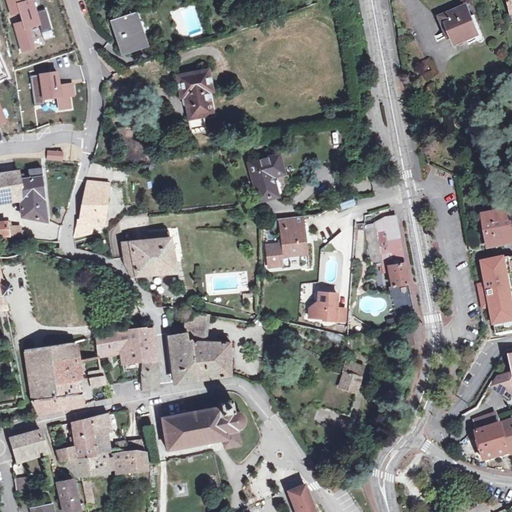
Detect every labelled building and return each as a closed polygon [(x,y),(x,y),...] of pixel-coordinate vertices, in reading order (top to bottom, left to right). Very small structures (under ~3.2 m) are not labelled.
[(20,0),(7,0),(11,12),(19,10),(22,21),(15,25),(22,49),(31,46),(25,25),(38,21),(31,0),(30,0),(21,3),(20,0)] [(441,17),(445,29),(446,31),(443,32),(445,38),(452,35),(456,45),(475,37),(476,40),(477,41),(478,42),(479,42),(479,43),(481,42),(482,42),(483,41),(483,40),(484,39),(484,38),(475,16),(472,17),(467,7),(441,17)] [(139,11),(111,20),(122,52),(143,45),(138,30),(145,28),(139,11)] [(150,42),(145,28),(138,30),(143,45),(150,42)] [(191,117),(205,114),(213,113),(208,91),(212,91),(208,70),(178,76),(182,96),(186,95),(191,117)] [(40,76),(32,78),(35,104),(42,103),(41,96),(56,94),(58,108),(69,107),(68,94),(74,93),(73,83),(57,85),(55,71),(39,73),(40,76)] [(205,114),(191,117),(189,117),(192,133),(208,130),(205,114)] [(62,152),(48,151),(47,159),(61,160),(62,152)] [(490,158),(488,151),(481,153),(483,160),(490,158)] [(277,196),(272,176),(283,173),(278,155),(250,163),(260,201),(277,196)] [(19,170),(0,173),(0,200),(20,197),(22,216),(47,221),(41,176),(44,176),(43,168),(30,169),(31,177),(25,178),(24,174),(19,175),(19,170)] [(109,184),(87,181),(82,199),(82,220),(77,220),(74,237),(93,233),(91,225),(104,225),(109,184)] [(339,203),(341,209),(355,205),(353,198),(339,203)] [(511,218),(511,212),(486,217),(487,225),(486,225),(488,237),(494,236),(496,244),(496,245),(507,243),(506,237),(511,236),(511,218)] [(308,252),(304,216),(297,217),(279,219),(282,245),(266,247),(268,265),(284,264),(283,255),(308,252)] [(375,227),(370,228),(378,264),(382,264),(384,272),(390,272),(393,286),(408,283),(409,283),(396,216),(382,219),(375,224),(375,227)] [(0,234),(10,235),(25,236),(25,231),(22,231),(21,226),(8,226),(7,221),(0,222),(0,234)] [(378,264),(370,228),(364,229),(371,265),(378,264)] [(132,276),(135,276),(177,272),(169,230),(150,231),(151,239),(122,242),(124,262),(132,276)] [(355,245),(356,231),(344,230),(343,244),(355,245)] [(511,257),(482,263),(486,284),(479,285),(482,302),(490,300),(496,335),(511,332),(511,257)] [(2,282),(0,271),(0,309),(7,308),(4,294),(9,292),(10,291),(11,290),(12,289),(12,288),(12,287),(12,286),(12,285),(11,284),(11,283),(10,283),(8,282),(7,282),(2,282)] [(408,283),(393,286),(390,286),(390,291),(395,312),(413,308),(408,283)] [(338,293),(319,292),(319,301),(311,308),(310,317),(327,318),(326,320),(346,321),(347,309),(332,307),(333,305),(338,305),(338,293)] [(229,342),(204,341),(196,341),(197,333),(205,334),(207,314),(197,312),(196,315),(185,313),(184,332),(169,335),(172,345),(174,345),(175,381),(175,383),(231,375),(229,342)] [(108,332),(95,336),(98,356),(118,352),(118,345),(120,345),(123,363),(143,361),(143,371),(158,371),(157,351),(150,351),(148,335),(155,335),(154,327),(147,328),(147,326),(119,330),(108,332)] [(196,341),(204,341),(205,334),(197,333),(196,341)] [(401,337),(403,346),(415,343),(413,334),(401,337)] [(156,337),(155,335),(148,335),(150,351),(157,351),(156,337)] [(77,357),(76,354),(74,341),(24,349),(32,400),(52,397),(51,385),(49,360),(77,357)] [(511,354),(510,355),(511,367),(511,372),(497,376),(491,386),(504,394),(507,390),(511,392),(511,354)] [(92,377),(104,375),(102,366),(99,356),(89,358),(92,377)] [(51,385),(80,379),(77,360),(77,357),(49,360),(51,385)] [(347,362),(339,386),(329,383),(321,407),(349,416),(364,367),(347,362)] [(159,386),(158,371),(143,371),(141,371),(144,390),(147,390),(147,387),(159,386)] [(91,377),(93,387),(107,383),(104,375),(92,377),(91,377)] [(52,397),(82,392),(80,379),(51,385),(52,397)] [(126,383),(127,394),(134,393),(134,382),(126,383)] [(84,405),(82,392),(52,397),(32,400),(39,414),(64,409),(81,405),(84,405)] [(224,438),(225,446),(240,443),(237,427),(240,427),(242,426),(243,425),(244,424),(244,422),(245,421),(245,420),(245,418),(245,417),(244,416),(243,414),(242,414),(241,412),(240,412),(237,411),(234,412),(232,399),(220,402),(221,406),(163,418),(166,435),(168,449),(210,441),(224,438)] [(93,433),(104,432),(111,432),(106,413),(91,417),(93,433)] [(483,418),(474,421),(476,428),(478,433),(486,461),(511,455),(502,425),(500,417),(498,418),(496,414),(487,417),(487,418),(483,419),(483,418)] [(96,452),(93,433),(91,417),(73,421),(71,421),(75,446),(77,458),(97,456),(96,452)] [(511,421),(502,425),(511,455),(511,454),(511,421)] [(52,437),(61,435),(60,430),(66,428),(65,423),(49,427),(52,437)] [(10,438),(17,459),(46,449),(40,429),(10,438)] [(107,451),(104,432),(93,433),(96,452),(107,451)] [(64,448),(61,435),(52,437),(55,445),(58,457),(59,458),(60,459),(61,460),(63,460),(64,460),(73,458),(77,458),(75,446),(64,448)] [(138,470),(138,467),(149,466),(147,452),(137,453),(137,451),(130,451),(130,449),(123,450),(123,453),(117,453),(116,453),(116,454),(115,454),(114,455),(114,456),(115,470),(116,471),(117,472),(118,473),(119,473),(122,472),(138,470)] [(109,471),(115,470),(114,456),(114,455),(115,454),(116,454),(116,453),(117,453),(123,453),(123,450),(120,450),(107,451),(109,471)] [(107,451),(96,452),(97,456),(77,458),(73,458),(64,460),(65,463),(76,473),(109,471),(107,451)] [(26,474),(13,478),(17,491),(30,488),(26,474)] [(57,483),(57,486),(58,487),(63,511),(69,511),(80,510),(73,480),(57,483)] [(316,511),(305,484),(288,490),(296,511),(316,511)] [(32,511),(53,511),(52,503),(31,508),(32,511)]
